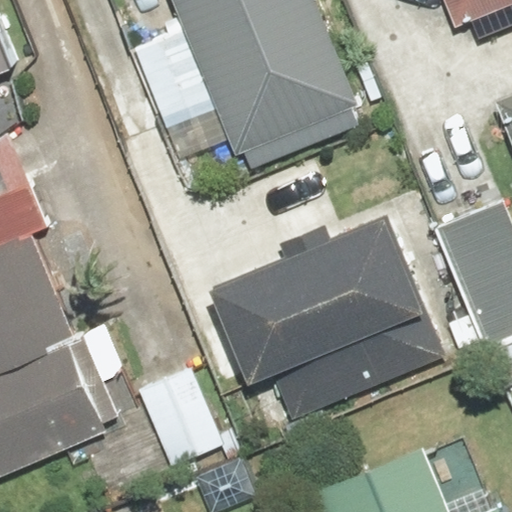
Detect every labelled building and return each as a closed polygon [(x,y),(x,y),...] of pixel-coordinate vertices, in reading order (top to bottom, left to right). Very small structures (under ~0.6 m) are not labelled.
[(165,0),(178,29),(131,48),(163,126),(209,107),(230,157),(240,152),(248,171),(358,126),(305,0),(165,0)] [(511,0),(441,0),(454,30),(511,6),(511,0)] [(511,94),(490,103),(511,158),(511,94)] [(0,475),(99,436),(20,239),(42,230),(6,140),(0,142),(0,475)] [(511,228),(501,202),(430,233),(483,353),(511,340),(511,228)] [(377,222),(324,245),(318,231),(282,246),(288,260),(204,295),(244,390),(268,380),(284,419),(433,357),(377,222)] [(221,445),(188,370),(135,393),(169,469),(221,445)] [(418,450),(310,494),(317,511),(491,511),(483,491),(442,508),(418,450)]
